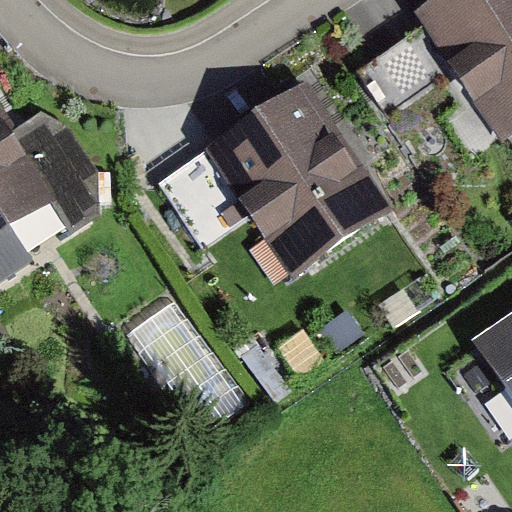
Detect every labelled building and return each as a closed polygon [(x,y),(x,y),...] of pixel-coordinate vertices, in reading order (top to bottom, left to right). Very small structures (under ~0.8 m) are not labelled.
[(511,0),(471,0),(435,28),(511,128),(511,0)] [(426,48),(361,86),(382,121),(447,83),(426,48)] [(389,212),(307,90),(206,157),(289,279),(389,212)] [(0,119),(0,254),(63,210),(0,119)] [(183,173),(163,186),(205,250),(249,221),(206,157),(183,173)] [(511,326),(472,354),(511,410),(511,326)]
